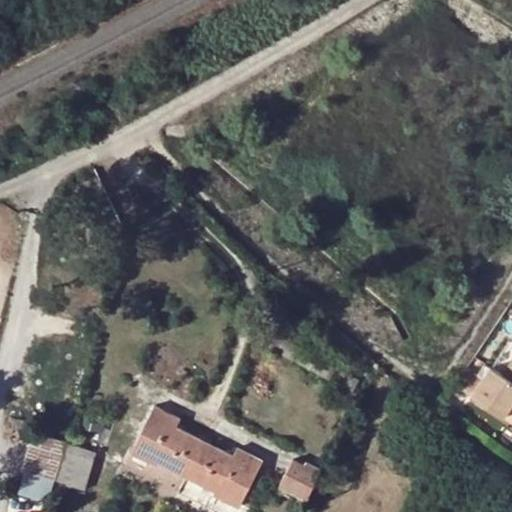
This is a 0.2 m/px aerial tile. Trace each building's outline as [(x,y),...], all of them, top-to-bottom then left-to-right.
[(511,381),(511,360),(502,375),(511,381)] [(511,404),(511,381),(502,375),(491,367),(470,399),(502,420),(511,404)] [(511,426),(511,404),(502,420),(511,426)] [(156,465),(159,461),(185,475),(202,441),(175,427),(178,419),(153,406),(130,452),(156,465)] [(105,417),(81,411),(77,427),(100,432),(102,433),(106,417),(105,417)] [(53,479),(64,442),(32,432),(20,470),(53,479)] [(202,441),(185,475),(215,489),(213,493),(239,507),(262,462),(236,448),(231,456),(202,441)] [(67,444),(66,450),(92,458),(94,452),(67,444)] [(66,450),(55,480),(56,481),(58,481),(66,450)] [(82,489),(92,458),(66,450),(58,481),(82,489)] [(278,486),(305,499),(320,468),(306,461),(304,465),(292,458),(278,486)]
